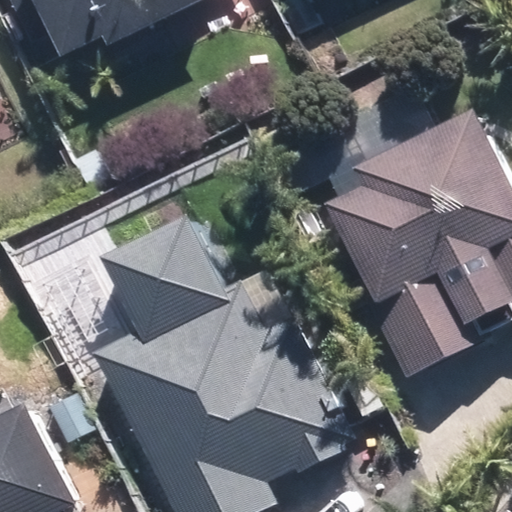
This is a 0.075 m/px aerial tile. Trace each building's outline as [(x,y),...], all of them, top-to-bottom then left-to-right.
[(236,0),(30,0),(50,43),(83,29),(97,58),(141,36),(145,44),(236,0)] [(323,0),(298,0),(294,2),(308,33),(333,22),(323,0)] [(0,115),(21,105),(0,65),(0,115)] [(511,110),(394,167),(403,187),(367,204),(408,288),(388,297),(426,377),(511,335),(511,110)] [(262,290),(226,217),(141,260),(176,330),(122,354),(195,511),(282,511),(298,505),(286,478),(316,464),(320,473),(371,449),(367,441),(376,437),(320,316),(293,329),(272,284),(262,290)] [(84,511),(105,503),(62,409),(0,437),(0,511),(84,511)]
